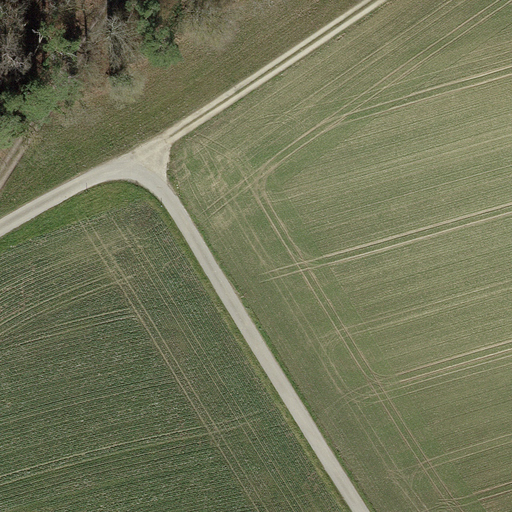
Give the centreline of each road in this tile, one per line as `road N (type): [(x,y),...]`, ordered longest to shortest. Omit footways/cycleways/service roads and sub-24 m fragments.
road 1 (unclassified): [(365,511),(151,167),(127,162),(0,226)]
road 2 (track): [(151,167),(162,141),(374,0)]
road 3 (track): [(0,186),(113,0)]
